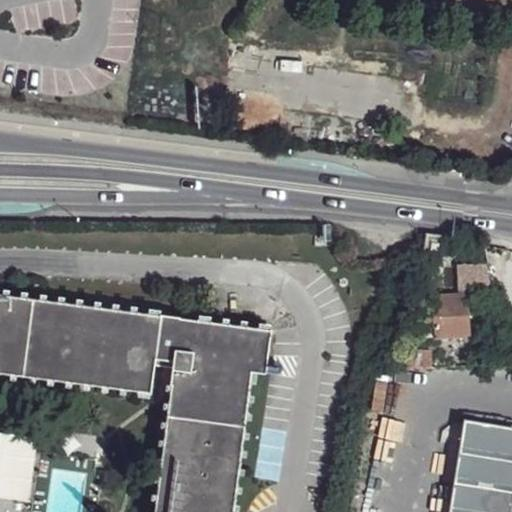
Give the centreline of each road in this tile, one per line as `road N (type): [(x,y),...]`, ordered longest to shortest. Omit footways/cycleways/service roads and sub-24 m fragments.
road 1 (primary): [(511,204),(0,140)]
road 2 (primary): [(226,194),(511,228)]
road 3 (primary): [(0,171),(226,194)]
road 4 (primary): [(0,195),(226,194)]
